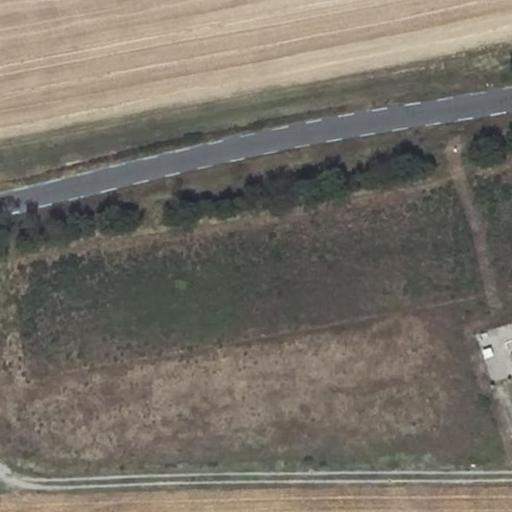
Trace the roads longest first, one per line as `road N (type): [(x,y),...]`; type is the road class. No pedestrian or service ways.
road 1 (unclassified): [(511,97),(309,132),(0,204)]
road 2 (track): [(0,478),(28,488),(511,476)]
